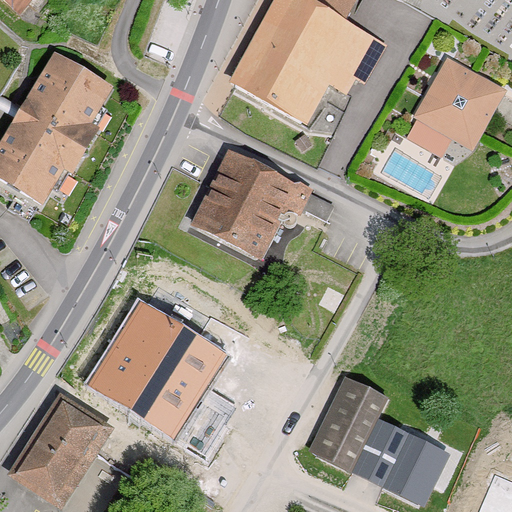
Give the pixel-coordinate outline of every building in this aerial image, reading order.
[(12,0),(0,0),(0,12),(0,13),(12,0)] [(259,0),(216,87),(293,125),(316,79),(339,90),(346,77),(359,83),(379,43),(339,23),(351,0),(259,0)] [(496,91),(439,59),(407,115),(464,147),(496,91)] [(111,93),(58,61),(0,156),(0,180),(42,206),(111,93)] [(313,194),(228,155),(189,230),(262,266),(288,211),(304,216),(313,194)] [(158,304),(103,392),(162,432),(220,343),(158,304)] [(388,400),(346,378),(308,452),(352,473),(379,418),(388,400)] [(63,511),(114,434),(59,397),(7,482),(55,511),(63,511)] [(379,418),(352,473),(424,508),(451,453),(379,418)]
